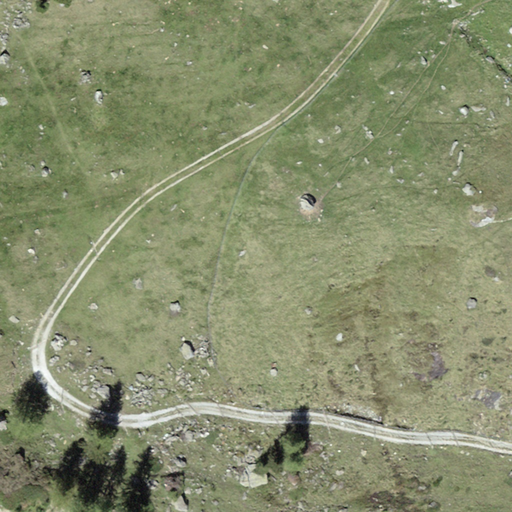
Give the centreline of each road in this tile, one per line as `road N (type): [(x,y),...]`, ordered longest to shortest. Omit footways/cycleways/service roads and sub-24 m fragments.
road 1 (track): [(511,449),(301,422),(128,424),(42,363),(49,332)]
road 2 (track): [(390,0),(310,102),(151,197),(112,236),(49,332)]
